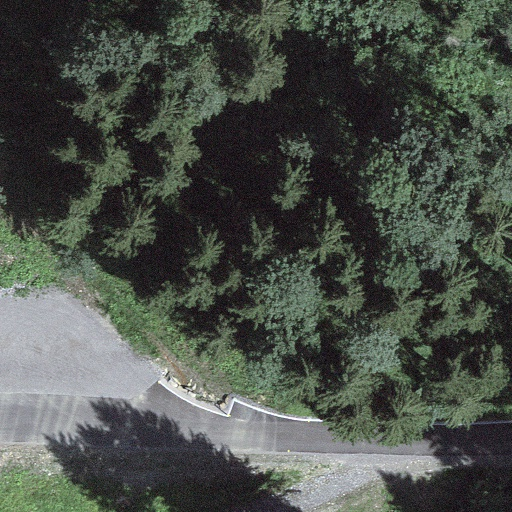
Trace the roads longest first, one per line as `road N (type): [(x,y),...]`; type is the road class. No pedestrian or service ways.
road 1 (track): [(511,442),(0,445)]
road 2 (track): [(380,445),(253,511)]
